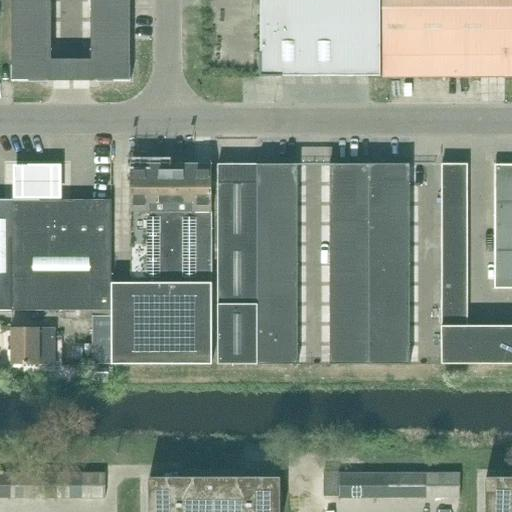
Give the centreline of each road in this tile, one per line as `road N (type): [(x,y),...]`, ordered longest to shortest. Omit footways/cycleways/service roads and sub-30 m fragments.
road 1 (unclassified): [(176,116),(511,118)]
road 2 (unclassified): [(0,114),(176,116)]
